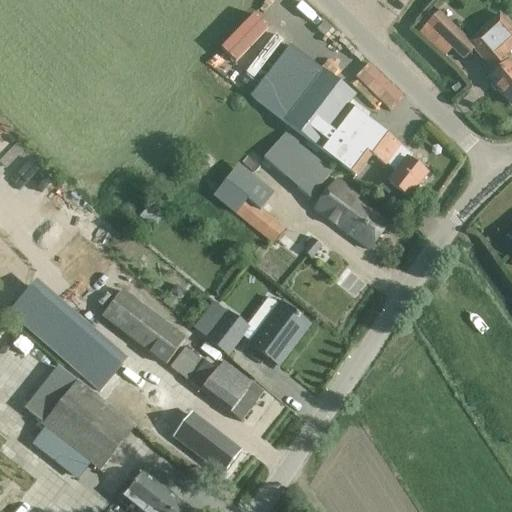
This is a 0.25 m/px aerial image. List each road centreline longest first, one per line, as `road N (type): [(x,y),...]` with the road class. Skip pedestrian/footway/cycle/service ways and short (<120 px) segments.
road 1 (unclassified): [(259,511),(494,165)]
road 2 (unclassified): [(494,165),(328,0)]
